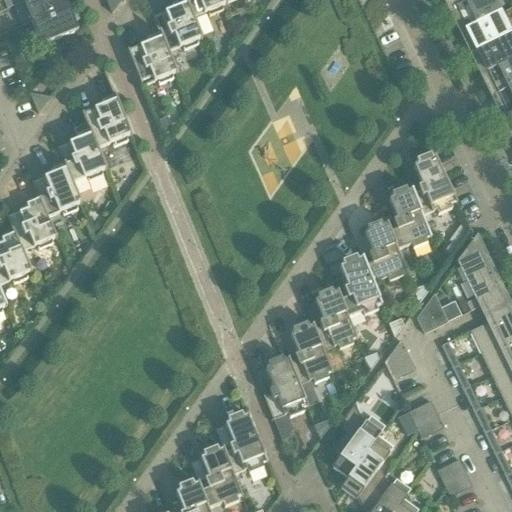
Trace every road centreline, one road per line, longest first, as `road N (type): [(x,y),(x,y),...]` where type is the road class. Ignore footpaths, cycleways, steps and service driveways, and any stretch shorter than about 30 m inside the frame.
road 1 (residential): [(124,511),(441,80)]
road 2 (residential): [(497,511),(418,349)]
road 3 (residential): [(17,159),(92,56)]
